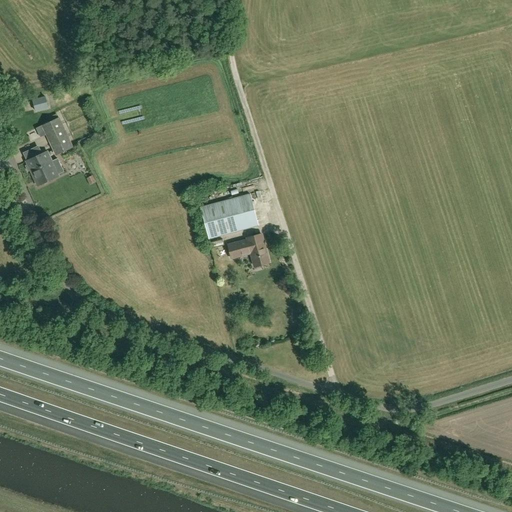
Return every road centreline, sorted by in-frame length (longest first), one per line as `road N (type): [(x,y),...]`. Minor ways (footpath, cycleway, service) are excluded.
road 1 (motorway): [(459,511),(0,359)]
road 2 (motorway): [(0,394),(344,511)]
road 3 (unclassified): [(337,395),(402,411),(511,380)]
